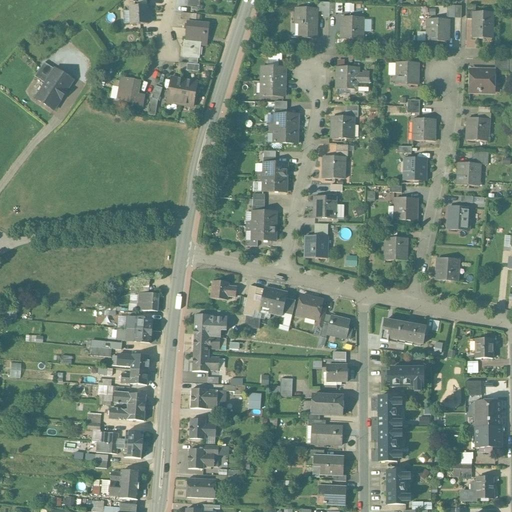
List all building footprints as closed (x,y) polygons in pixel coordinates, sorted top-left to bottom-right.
[(200,0),(188,0),(187,7),(199,8),(200,0)] [(148,7),(130,8),(131,26),(149,25),(148,7)] [(475,7),(466,7),(466,20),(473,20),(473,13),(475,13),(475,7)] [(318,9),(296,9),(295,24),(301,24),(301,38),(299,38),(299,39),(317,39),(318,9)] [(475,13),(473,13),(473,20),(472,39),(492,40),(493,14),(475,13)] [(363,18),(341,18),(341,40),(363,40),(363,18)] [(449,20),(427,20),(427,35),(430,35),(430,41),(430,42),(449,42),(449,20)] [(66,23),(59,29),(63,34),(70,28),(66,23)] [(209,25),(187,23),(185,41),(184,41),(182,58),(199,59),(201,45),(207,46),(209,25)] [(511,59),(496,59),(496,70),(511,70),(511,62),(511,59)] [(44,63),(35,77),(46,84),(55,70),(44,63)] [(200,70),(199,63),(181,64),(182,71),(200,70)] [(419,63),(396,63),(396,85),(418,86),(419,63)] [(337,67),(336,68),(336,89),(358,90),(358,92),(369,92),(369,85),(370,84),(369,83),(369,82),(369,75),(358,75),(359,68),(344,68),(337,67)] [(285,69),(261,68),(261,82),(285,83),(285,69)] [(46,84),(36,99),(53,111),(61,99),(61,100),(66,93),(65,92),(73,81),(55,70),(46,84)] [(495,72),(469,71),(469,93),(494,94),(495,72)] [(185,79),(171,77),(166,105),(180,107),(185,79)] [(141,82),(121,78),(119,88),(122,89),(119,101),(133,104),(137,104),(139,95),(141,82)] [(185,79),(180,107),(195,109),(199,82),(185,79)] [(285,83),(261,82),(261,96),(285,97),(285,83)] [(145,96),(139,95),(137,104),(133,104),(133,106),(143,108),(145,96)] [(358,106),(345,106),(345,118),(354,118),(358,118),(358,106)] [(376,109),(366,113),(369,118),(379,114),(376,109)] [(286,115),(274,115),(274,124),(268,124),(268,129),(298,130),(298,129),(297,129),(297,124),(298,124),(298,116),(286,115)] [(345,118),(332,117),(331,139),(353,140),(354,118),(345,118)] [(435,120),(413,119),(412,141),(435,142),(435,120)] [(489,120),(467,119),(466,141),(488,142),(489,120)] [(298,130),(268,129),(268,134),(274,134),(273,144),(272,145),(272,148),(273,149),(280,149),(282,148),(282,144),(297,144),(298,136),(297,136),(297,131),(298,131),(298,130)] [(348,146),(336,146),(336,157),(345,158),(348,158),(348,146)] [(488,154),(472,153),(471,164),(481,165),(487,165),(488,154)] [(336,157),(323,157),(322,179),(345,180),(345,158),(336,157)] [(426,160),(404,159),(404,181),(426,182),(426,160)] [(471,164),(458,163),(457,185),(479,187),(481,165),(471,164)] [(275,164),(263,164),(263,173),(257,173),(257,178),(287,179),(287,178),(286,178),(286,172),(287,172),(287,164),(275,164)] [(287,179),(257,178),(257,183),(263,183),(263,192),(286,193),(287,185),(286,185),(286,179),(287,179)] [(336,198),(314,197),(313,219),(336,220),(336,198)] [(417,200),(395,199),(395,221),(417,222),(417,200)] [(471,209),(448,207),(447,230),(469,231),(471,209)] [(264,213),(252,212),(252,222),(246,222),(246,227),(276,227),(275,227),(275,221),(276,221),(276,213),(264,213)] [(276,227),(246,227),(246,232),(252,232),(252,241),(257,241),(275,242),(276,234),(275,234),(275,228),(276,228),(276,227)] [(328,237),(305,237),(305,259),(327,260),(328,237)] [(407,239),(385,239),(384,261),(406,261),(407,239)] [(346,266),(357,266),(357,256),(347,256),(346,266)] [(459,260),(437,259),(435,281),(458,283),(459,260)] [(229,283),(213,281),(212,290),(213,290),(212,299),(211,299),(227,301),(227,300),(227,296),(235,297),(236,297),(237,288),(236,288),(228,287),(229,284),(229,283)] [(257,288),(250,286),(247,299),(254,300),(256,288),(257,288)] [(254,300),(247,299),(244,308),(243,315),(252,317),(252,318),(260,319),(261,315),(259,313),(259,314),(259,313),(264,290),(256,288),(254,300)] [(278,291),(265,288),(264,290),(259,313),(259,314),(259,313),(261,308),(270,310),(269,312),(282,315),(286,299),(287,295),(277,293),(278,291)] [(159,295),(138,294),(137,311),(157,312),(159,295)] [(295,301),(286,299),(282,315),(282,318),(290,320),(295,301)] [(97,309),(97,301),(75,300),(75,308),(97,309)] [(323,306),(305,301),(300,321),(318,325),(323,306)] [(115,312),(104,311),(103,325),(114,326),(115,312)] [(211,317),(195,316),(194,335),(209,335),(209,337),(210,337),(220,338),(221,331),(226,331),(227,318),(211,318),(211,317)] [(252,318),(246,316),(245,328),(259,330),(260,319),(252,318)] [(350,321),(331,317),(329,327),(327,335),(346,339),(349,328),(348,328),(350,321)] [(153,320),(127,318),(126,330),(152,332),(153,320)] [(408,326),(384,321),(380,341),(388,343),(388,338),(405,341),(408,326)] [(329,327),(323,326),(320,337),(326,339),(327,335),(329,327)] [(426,329),(408,326),(405,341),(423,345),(426,329)] [(152,332),(126,330),(125,331),(118,331),(118,339),(122,339),(122,341),(150,344),(152,332)] [(209,335),(194,335),(194,353),(209,354),(209,350),(220,350),(220,340),(210,340),(210,337),(209,337),(209,335)] [(492,340),(476,340),(476,360),(492,360),(492,340)] [(441,354),(443,343),(436,342),(434,352),(441,354)] [(110,350),(91,348),(90,356),(111,358),(111,350),(110,350)] [(346,353),(333,352),(333,360),(335,360),(346,360),(346,353)] [(209,354),(194,353),(193,372),(208,372),(208,371),(218,371),(219,358),(209,358),(209,354)] [(149,358),(118,355),(118,357),(113,357),(112,366),(131,368),(131,371),(148,372),(149,358)] [(468,362),(468,373),(479,373),(478,361),(468,362)] [(11,377),(22,377),(22,363),(11,362),(11,377)] [(335,366),(327,366),(327,382),(347,382),(347,366),(346,366),(335,366)] [(113,370),(99,369),(99,376),(112,377),(113,370)] [(423,369),(390,369),(390,387),(423,387),(423,369)] [(148,372),(131,371),(131,375),(121,374),(121,384),(130,384),(130,385),(147,386),(148,372)] [(292,380),(280,379),(280,388),(280,393),(280,397),(292,398),(292,380)] [(481,396),(481,382),(465,382),(465,396),(481,396)] [(111,387),(99,386),(98,396),(100,396),(99,405),(111,406),(111,403),(114,403),(115,393),(115,388),(111,387)] [(245,387),(235,386),(235,395),(245,395),(245,387)] [(207,390),(192,390),(191,409),(214,410),(215,407),(225,408),(226,392),(207,391),(207,390)] [(124,394),(115,393),(114,403),(128,404),(128,408),(145,409),(146,396),(124,394)] [(249,393),(249,409),(261,409),(261,393),(249,393)] [(344,397),(312,396),(311,414),(311,415),(320,415),(343,416),(344,397)] [(397,430),(397,398),(378,398),(379,430),(397,430)] [(501,402),(475,402),(475,429),(501,428),(501,402)] [(145,409),(128,408),(127,411),(113,410),(112,420),(144,422),(145,409)] [(429,415),(414,415),(414,426),(429,425),(429,415)] [(209,421),(190,420),(189,439),(205,440),(205,437),(215,437),(216,424),(208,424),(209,421)] [(100,424),(87,423),(87,430),(93,431),(100,431),(100,424)] [(322,426),(315,426),(315,427),(314,444),(311,444),(342,446),(343,427),(322,426)] [(501,428),(475,429),(475,449),(502,448),(501,428)] [(397,462),(397,430),(379,430),(379,462),(397,462)] [(100,431),(93,431),(92,442),(97,443),(101,443),(101,433),(100,433),(100,431)] [(143,433),(126,432),(126,441),(118,440),(118,435),(108,434),(107,444),(142,446),(142,442),(143,433)] [(101,443),(97,443),(96,453),(117,455),(117,450),(125,450),(124,458),(141,460),(141,451),(142,451),(142,446),(107,444),(101,443)] [(204,451),(189,450),(188,469),(203,470),(203,467),(214,467),(214,459),(218,459),(218,447),(204,446),(204,451)] [(472,453),(460,453),(459,465),(471,465),(472,453)] [(324,457),(313,457),(313,467),(320,467),(320,475),(333,476),(343,476),(344,458),(324,457)] [(95,461),(94,468),(106,469),(107,462),(95,461)] [(140,473),(121,471),(121,474),(111,473),(110,487),(109,492),(109,496),(119,497),(119,499),(137,501),(140,473)] [(405,505),(405,472),(387,472),(387,505),(405,505)] [(215,481),(188,479),(187,498),(215,499),(215,481)] [(493,479),(476,479),(476,485),(471,485),(471,491),(462,491),(462,502),(477,502),(477,500),(493,500),(493,491),(493,479)] [(332,487),(319,487),(318,497),(324,497),(324,503),(323,503),(323,507),(326,507),(326,505),(345,506),(346,488),(332,487)] [(104,502),(93,501),(91,511),(103,511),(103,508),(104,502)]
